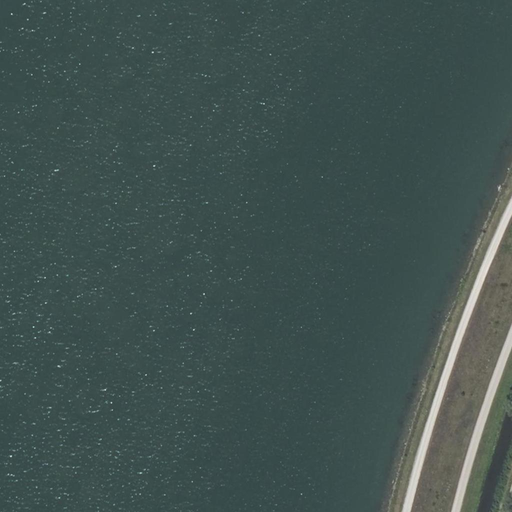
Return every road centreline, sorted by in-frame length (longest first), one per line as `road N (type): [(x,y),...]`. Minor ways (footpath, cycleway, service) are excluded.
road 1 (track): [(401,511),(475,282),(511,205)]
road 2 (track): [(511,339),(458,511)]
